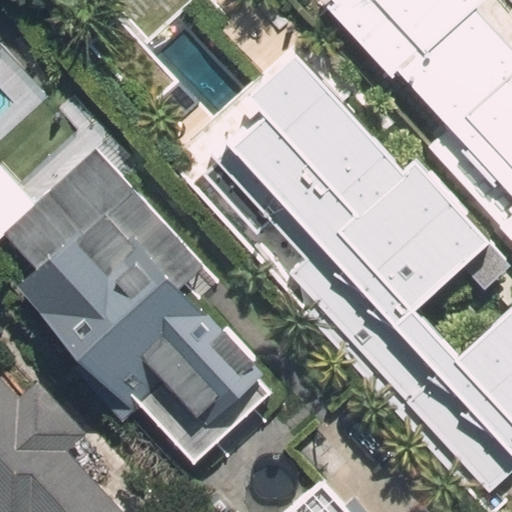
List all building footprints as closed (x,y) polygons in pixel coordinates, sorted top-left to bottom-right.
[(511,36),(478,0),(333,0),(389,63),(398,54),(452,116),(433,133),(511,220),(511,36)] [(289,264),(485,479),(511,454),(511,305),(504,297),(451,345),(406,297),(458,250),(482,276),(503,257),(403,146),(389,159),(283,43),(235,86),(252,103),(208,142),(306,249),(289,264)] [(93,148),(6,227),(37,262),(7,290),(124,414),(141,398),(194,457),(274,383),(181,282),(201,263),(93,148)] [(0,511),(133,511),(68,440),(88,423),(40,370),(22,386),(0,362),(0,511)] [(340,510),(310,478),(273,511),(385,511),(373,499),(361,509),(352,498),(340,510)]
